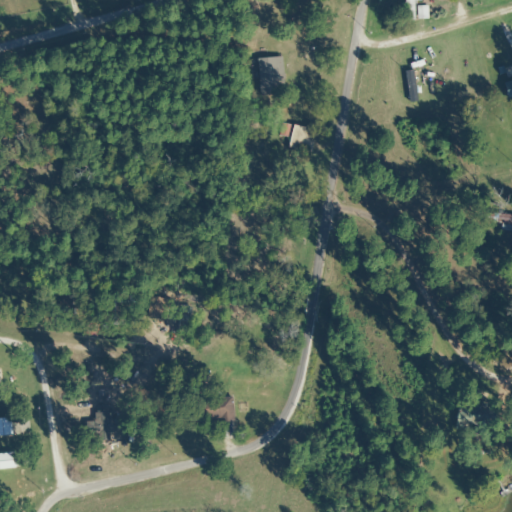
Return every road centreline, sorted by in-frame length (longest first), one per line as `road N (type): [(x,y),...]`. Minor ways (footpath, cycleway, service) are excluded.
road 1 (residential): [(58,506),(271,441),(370,198),(390,0)]
road 2 (residential): [(373,164),(453,174),(484,294),(511,296)]
road 3 (residential): [(58,506),(27,297)]
